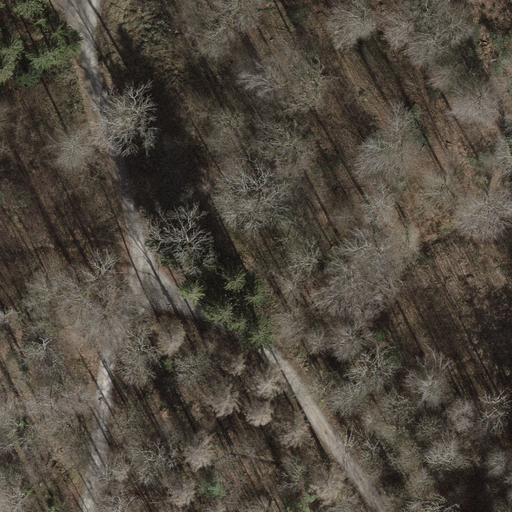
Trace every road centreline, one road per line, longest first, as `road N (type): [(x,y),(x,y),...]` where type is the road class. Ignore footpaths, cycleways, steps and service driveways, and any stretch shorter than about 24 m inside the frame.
road 1 (track): [(150,294),(238,317),(386,511)]
road 2 (track): [(84,0),(150,294)]
road 3 (track): [(88,511),(103,354),(129,301),(150,294)]
